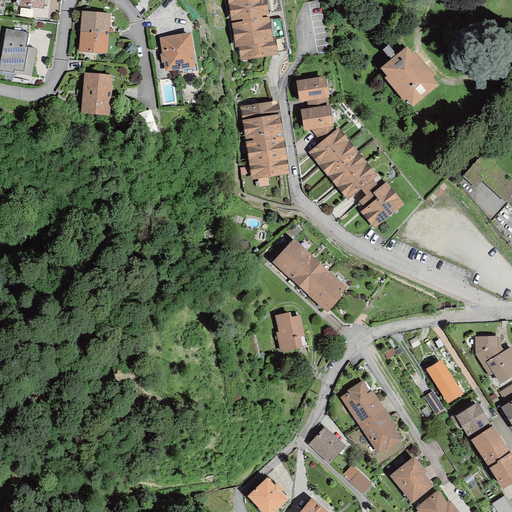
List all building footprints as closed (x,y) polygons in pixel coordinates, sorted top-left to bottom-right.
[(239,47),(273,42),(266,0),(229,0),(237,48),(239,47)] [(108,30),(110,15),(84,13),(80,52),(106,54),(107,41),(108,30)] [(24,65),(27,47),(26,47),(29,34),(6,30),(1,61),(24,65)] [(119,42),(119,31),(108,30),(107,41),(119,42)] [(169,69),(193,65),(189,35),(164,39),(169,69)] [(273,42),(239,47),(241,61),(275,55),(273,42)] [(412,57),(406,50),(383,69),(390,77),(387,78),(404,98),(406,96),(412,104),(435,85),(430,78),(432,76),(414,56),(412,57)] [(110,86),(111,77),(87,75),(84,113),(108,115),(109,105),(110,86)] [(325,96),(327,96),(324,79),(298,83),(301,100),(309,99),(325,96)] [(124,106),(125,88),(110,86),(109,105),(124,106)] [(311,110),(327,108),(325,96),(309,99),(311,110)] [(254,178),(288,173),(277,104),(243,109),(254,178)] [(135,119),(134,107),(124,106),(125,119),(135,119)] [(329,125),(332,125),(329,108),(327,108),(311,110),(303,112),(305,129),(312,128),(329,125)] [(324,142),(336,133),(329,125),(312,128),(324,142)] [(370,180),(375,176),(338,131),(336,133),(324,142),(312,153),(349,198),(362,187),(370,180)] [(511,196),(511,178),(485,154),(464,177),(476,188),(483,181),(506,202),(511,196)] [(476,188),(464,177),(458,183),(491,222),(508,204),(506,202),(483,181),(476,188)] [(370,180),(362,187),(368,195),(363,201),(368,209),(380,198),(377,194),(379,191),(370,180)] [(375,226),(402,204),(386,186),(379,191),(377,194),(380,198),(368,209),(364,213),(375,226)] [(424,232),(420,242),(450,253),(454,243),(424,232)] [(326,308),(344,287),(294,242),(275,263),(326,308)] [(292,321),(291,315),(279,318),(283,334),(280,335),(283,351),(301,347),(299,336),(304,335),(300,319),(292,321)] [(416,337),(409,340),(413,347),(420,344),(416,337)] [(500,355),(495,347),(496,338),(477,338),(476,354),(490,375),(495,371),(501,381),(511,374),(511,352),(510,349),(500,355)] [(393,348),(396,346),(391,339),(388,340),(393,348)] [(442,392),(453,385),(448,375),(446,376),(439,364),(429,370),(442,392)] [(504,401),(511,395),(511,384),(499,392),(504,401)] [(453,385),(442,392),(448,401),(459,394),(453,385)] [(367,396),(360,386),(350,392),(352,394),(344,399),(378,450),(385,445),(387,448),(397,441),(390,430),(393,428),(371,393),(367,396)] [(436,415),(444,410),(432,392),(425,397),(436,415)] [(494,404),(499,401),(495,394),(490,397),(494,404)] [(511,424),(511,402),(502,409),(511,424)] [(468,435),(488,423),(476,405),(457,417),(468,435)] [(504,486),(511,480),(511,457),(492,428),(474,440),(504,486)] [(330,461),(342,447),(324,431),(312,444),(330,461)] [(412,501),(430,486),(420,473),(423,471),(414,459),(392,476),(412,501)] [(363,495),(372,484),(353,466),(343,477),(363,495)] [(274,488),(267,480),(250,496),(264,511),(271,511),(285,499),(278,491),(280,489),(277,485),(274,488)] [(446,506),(436,493),(418,508),(421,511),(457,511),(449,503),(446,506)] [(496,511),(511,511),(511,507),(505,496),(492,504),(496,511)] [(325,511),(312,501),(302,511),(325,511)]
